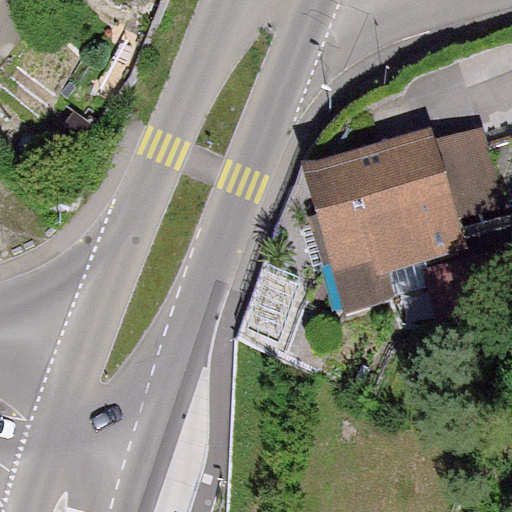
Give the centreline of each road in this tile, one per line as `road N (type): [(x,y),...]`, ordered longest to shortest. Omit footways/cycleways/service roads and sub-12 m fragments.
road 1 (secondary): [(129,454),(198,307),(297,48),(301,0)]
road 2 (secondary): [(255,0),(193,87),(56,429)]
